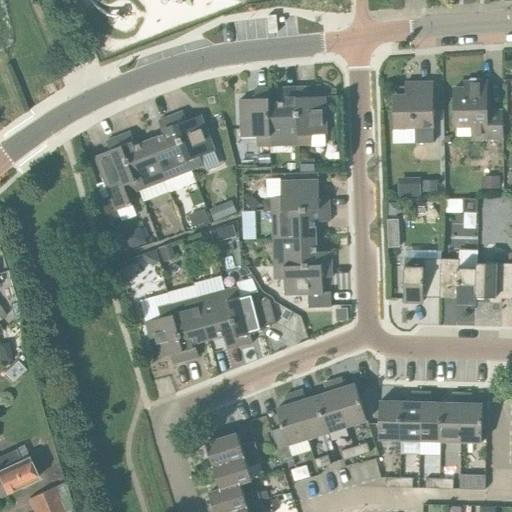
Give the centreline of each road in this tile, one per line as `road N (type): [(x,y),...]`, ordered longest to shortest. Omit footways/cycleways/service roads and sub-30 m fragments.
road 1 (residential): [(0,166),(84,107),(190,57),(363,35)]
road 2 (residential): [(188,511),(163,430),(174,410),(372,333)]
road 3 (residential): [(363,35),(372,333)]
road 4 (residential): [(363,35),(511,22)]
road 5 (residential): [(372,333),(399,350),(511,354)]
